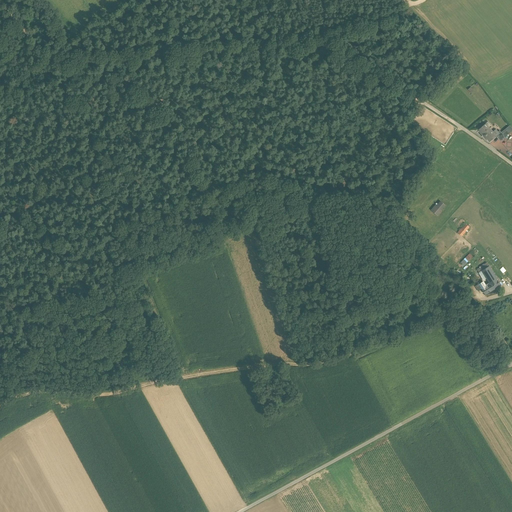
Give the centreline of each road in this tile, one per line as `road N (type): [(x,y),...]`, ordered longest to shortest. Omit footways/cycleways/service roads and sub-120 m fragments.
road 1 (track): [(483,304),(333,362),(100,398),(29,393),(0,408)]
road 2 (unclassified): [(241,511),(511,363)]
road 3 (track): [(48,59),(321,42)]
road 4 (track): [(387,217),(365,198),(425,104)]
road 5 (track): [(321,42),(425,104)]
